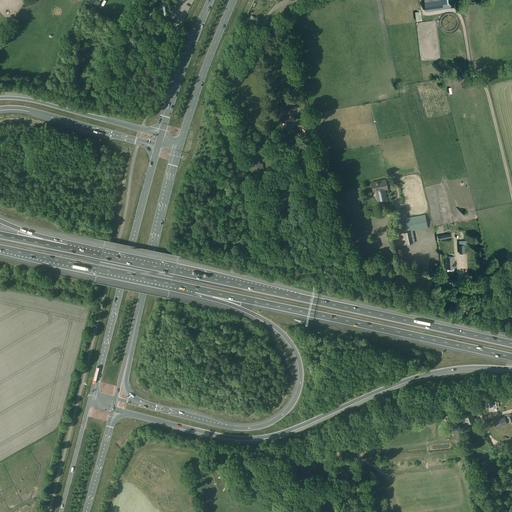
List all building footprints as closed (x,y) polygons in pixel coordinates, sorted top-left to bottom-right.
[(434,0),(425,1),(426,11),(453,8),(452,0),(434,0)] [(288,115),(287,116),(281,118),(280,118),(281,122),(282,122),(284,128),(290,126),(289,122),(294,120),(292,114),(293,114),(292,110),(296,109),(294,103),(284,106),(286,112),(287,112),(288,115)] [(259,147),(260,151),(260,154),(267,153),(272,152),(270,145),(259,147)] [(262,164),(260,164),(257,154),(252,156),(252,159),(250,159),(251,164),(253,170),(263,168),(262,164)] [(385,180),(372,183),(373,191),(376,191),(378,200),(386,199),(383,186),(386,186),(385,180)] [(425,215),(407,218),(405,209),(399,210),(404,232),(406,245),(412,243),(409,231),(427,228),(425,215)] [(446,257),(447,269),(455,268),(457,268),(457,262),(455,262),(454,257),(446,257)] [(433,415),(436,422),(442,420),(441,417),(446,415),(444,411),(433,415)] [(463,425),(467,424),(475,421),(472,411),(463,413),(464,416),(461,418),(463,425)] [(505,418),(501,419),(500,417),(494,419),(495,421),(497,427),(507,424),(505,418)] [(448,430),(449,433),(460,429),(458,422),(448,425),(450,430),(448,430)]
